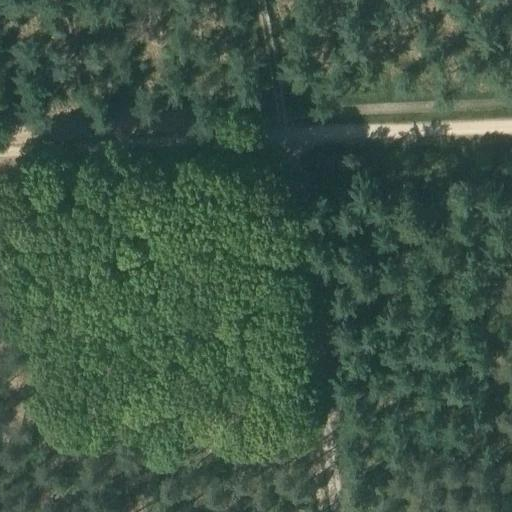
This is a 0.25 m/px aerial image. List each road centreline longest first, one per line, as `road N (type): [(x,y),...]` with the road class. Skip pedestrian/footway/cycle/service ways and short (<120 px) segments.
road 1 (track): [(511,119),(0,143)]
road 2 (track): [(276,153),(329,511)]
